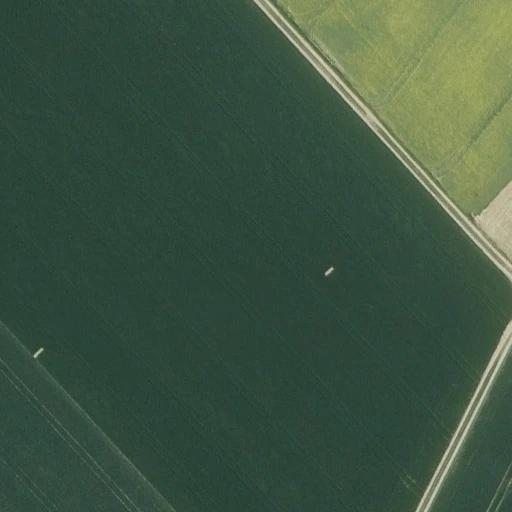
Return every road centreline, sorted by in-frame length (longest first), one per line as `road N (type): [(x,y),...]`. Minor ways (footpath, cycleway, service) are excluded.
road 1 (track): [(260,0),(511,277)]
road 2 (track): [(447,511),(511,385)]
